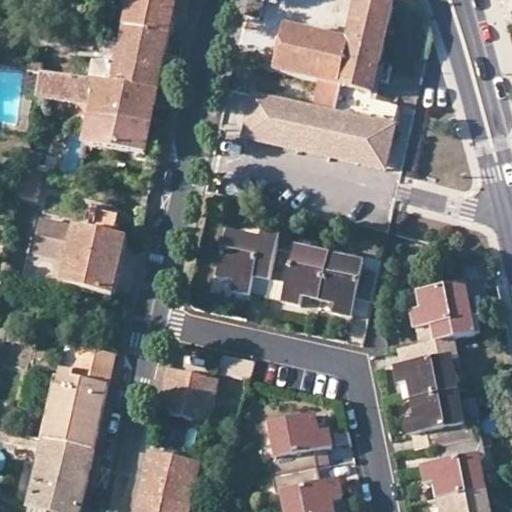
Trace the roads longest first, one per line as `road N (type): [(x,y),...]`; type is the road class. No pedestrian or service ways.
road 1 (residential): [(385,511),(365,414),(346,375),(148,321)]
road 2 (tertiary): [(148,321),(190,157),(187,124),(216,0)]
road 3 (secondary): [(439,0),(511,266)]
road 4 (secondary): [(511,190),(461,0)]
road 5 (tertiary): [(107,511),(148,321)]
